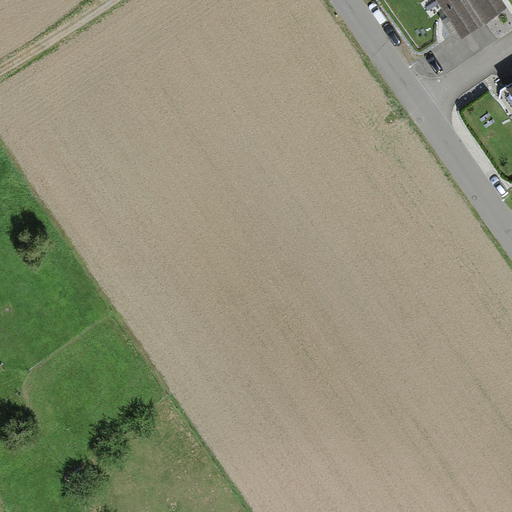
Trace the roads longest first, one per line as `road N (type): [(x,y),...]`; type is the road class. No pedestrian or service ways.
road 1 (residential): [(511,235),(419,102)]
road 2 (residential): [(419,102),(345,0)]
